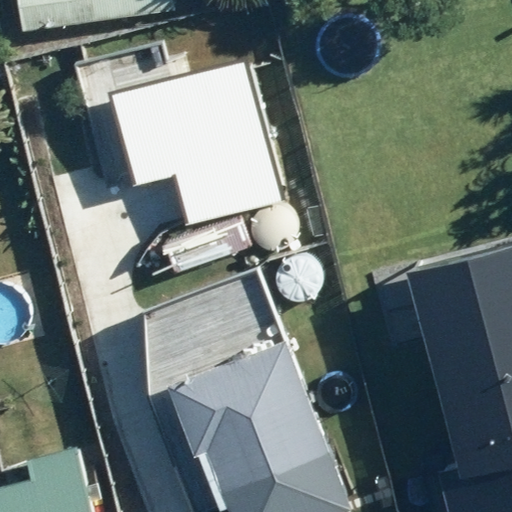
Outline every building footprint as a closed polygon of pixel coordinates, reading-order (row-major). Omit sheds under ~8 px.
[(188,0),(32,0),(36,22),(188,0)] [(0,56),(15,53),(11,34),(0,36),(0,56)] [(184,153),(197,201),(287,177),(252,42),(123,76),(145,163),(184,153)] [(381,208),(343,219),(357,268),(395,258),(381,208)] [(446,453),(461,511),(511,511),(511,228),(426,251),(477,445),(446,453)] [(371,486),(307,324),(190,370),(240,498),(249,495),(256,511),(391,511),(380,483),(371,486)] [(0,511),(112,511),(107,490),(100,491),(90,453),(44,463),(48,475),(0,486),(0,511)]
